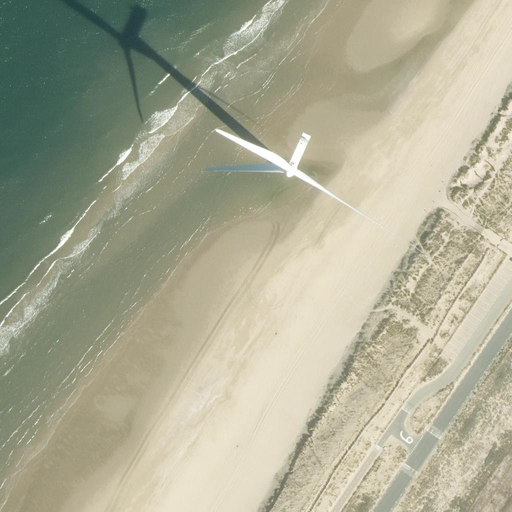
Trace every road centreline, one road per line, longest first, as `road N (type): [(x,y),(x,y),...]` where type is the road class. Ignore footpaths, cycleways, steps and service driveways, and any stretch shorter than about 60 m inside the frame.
road 1 (unclassified): [(511,289),(458,367),(394,428),(423,450)]
road 2 (unclassified): [(511,321),(423,450)]
